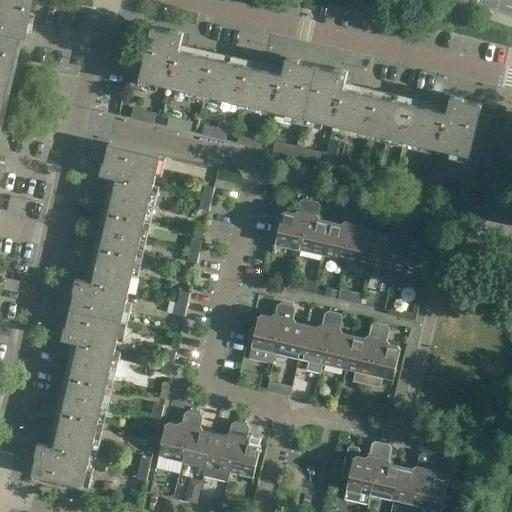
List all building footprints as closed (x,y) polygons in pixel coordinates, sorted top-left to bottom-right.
[(0,0),(0,171),(2,161),(0,160),(0,97),(16,29),(22,31),(28,0),(0,0)] [(335,69),(317,65),(300,61),(300,59),(287,56),(283,73),(267,69),(180,49),(184,32),(171,29),(171,31),(152,26),(140,78),(482,158),(492,116),(480,113),(483,103),(464,99),(464,98),(451,95),(448,111),(345,87),(348,71),(335,68),(335,69)] [(143,120),(145,111),(133,108),(131,117),(143,120)] [(155,123),(157,113),(145,111),(143,120),(155,123)] [(179,128),(181,119),(169,116),(167,126),(179,128)] [(193,122),(181,119),(179,128),(191,131),(193,122)] [(214,136),(216,127),(204,125),(202,134),(214,136)] [(228,130),(216,127),(214,136),(226,139),(228,130)] [(249,145),(251,135),(240,133),(237,142),(249,145)] [(263,138),(251,135),(249,145),(261,147),(263,138)] [(331,139),(330,147),(339,149),(340,141),(331,139)] [(285,153),(287,144),(275,141),(273,150),(285,153)] [(84,485),(123,320),(161,155),(109,143),(105,162),(104,161),(101,174),(117,178),(93,281),(77,277),(74,290),(75,290),(67,326),(65,326),(62,339),(79,342),(55,445),(38,442),(35,455),(37,455),(33,473),(84,485)] [(296,156),(298,146),(287,144),(285,153),(296,156)] [(308,158),(310,149),(298,146),(296,156),(308,158)] [(337,157),(339,149),(330,147),(328,153),(328,155),(337,157)] [(320,161),(322,152),(310,149),(308,158),(320,161)] [(326,162),(335,165),(337,157),(328,155),(326,162)] [(361,171),(363,161),(351,159),(349,168),(361,171)] [(375,164),(363,161),(361,171),(373,173),(375,164)] [(396,179),(398,170),(386,167),(384,176),(396,179)] [(410,172),(398,170),(396,179),(408,182),(410,172)] [(431,187),(433,178),(422,175),(419,184),(431,187)] [(445,181),(433,178),(431,187),(443,190),(445,181)] [(473,197),(473,196),(476,184),(462,180),(459,193),(473,197)] [(215,187),(206,185),(203,197),(212,199),(215,187)] [(210,211),(212,199),(203,197),(200,208),(210,211)] [(300,249),(311,200),(306,199),(301,201),(299,210),(295,212),(287,210),(283,213),(276,243),(300,249)] [(323,254),(331,220),(320,218),(317,214),(319,205),(317,201),(311,200),(300,249),(323,254)] [(347,260),(358,211),(352,209),(348,212),(346,220),(342,223),(331,220),(323,254),(347,260)] [(370,265),(378,231),(367,229),(364,225),(366,216),(364,212),(358,211),(347,260),(370,265)] [(391,280),(405,219),(400,218),(395,220),(393,231),(389,234),(378,231),(370,265),(380,268),(377,277),(391,280)] [(411,220),(405,219),(391,280),(391,281),(415,287),(425,246),(422,242),(414,240),(411,235),(413,225),(411,220)] [(203,240),(194,237),(191,249),(200,251),(203,240)] [(197,263),(200,251),(191,249),(188,261),(197,263)] [(303,279),(300,289),(314,292),(316,282),(303,279)] [(326,287),(324,295),(337,297),(339,290),(326,287)] [(191,292),(190,292),(181,290),(179,302),(188,304),(191,292)] [(185,316),(188,304),(179,302),(176,314),(185,316)] [(276,352),(287,303),(282,302),(278,304),(276,313),(272,315),(263,313),(259,316),(249,357),(273,363),(276,352)] [(299,358),(307,324),(296,321),(294,317),(296,308),(293,304),(287,303),(276,352),(299,358)] [(323,363),(335,311),(329,310),(325,313),(323,324),(318,326),(307,324),(299,358),(309,360),(307,369),(321,372),(323,363)] [(346,368),(354,334),(343,332),(340,328),(343,317),(340,313),(335,311),(323,363),(346,368)] [(367,383),(381,322),(376,321),(371,325),(369,335),(365,337),(354,334),(346,368),(356,371),(354,380),(367,383)] [(387,324),(381,322),(367,383),(381,386),(383,377),(393,379),(401,349),(398,345),(390,343),(387,339),(390,328),(387,324)] [(177,352),(168,350),(165,361),(174,363),(177,352)] [(171,375),(174,363),(165,361),(162,373),(171,375)] [(284,384),(282,394),(290,396),(292,386),(284,384)] [(165,404),(164,404),(155,402),(153,414),(162,416),(165,404)] [(183,460),(195,411),(189,410),(185,412),(183,421),(179,423),(170,421),(166,424),(159,455),(183,460)] [(206,466),(214,432),(203,429),(201,425),(203,416),(200,412),(195,411),(183,460),(206,465),(206,466)] [(159,428),(162,416),(153,414),(150,425),(159,428)] [(230,471),(241,422),(236,420),(232,423),(230,432),(226,434),(214,432),(206,466),(206,465),(203,475),(228,481),(230,471)] [(247,423),(241,422),(230,471),(254,477),(261,446),(259,442),(250,440),(247,436),(249,427),(247,423)] [(371,493),(383,442),(377,441),(373,443),(371,454),(367,457),(359,455),(360,450),(359,447),(351,445),(348,447),(342,475),(343,476),(349,478),(345,498),(369,503),(371,493)] [(394,499),(402,465),(391,462),(389,458),(391,447),(389,443),(383,442),(371,493),(394,499)] [(415,511),(430,453),(424,451),(420,454),(417,465),(413,467),(402,465),(394,499),(415,504),(413,511),(415,511)] [(438,458),(435,454),(430,453),(415,511),(441,511),(442,509),(449,511),(453,494),(446,493),(449,479),(446,475),(438,473),(435,469),(438,458)] [(150,469),(152,457),(143,455),(141,466),(150,469)] [(147,480),(150,469),(141,466),(138,478),(147,480)] [(152,485),(150,493),(158,495),(160,487),(152,485)] [(188,487),(185,500),(197,503),(200,490),(188,487)] [(220,507),(222,499),(218,498),(212,500),(211,505),(220,507)]
